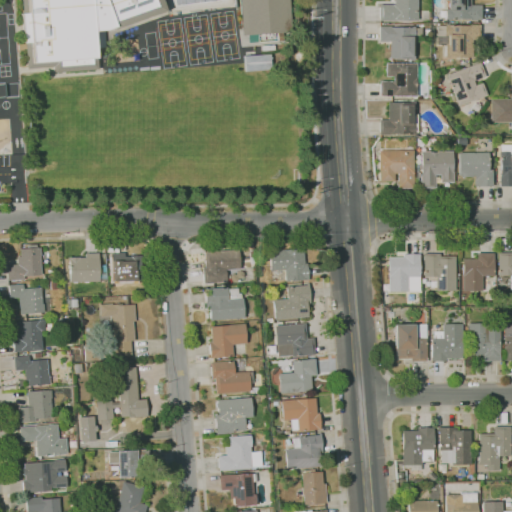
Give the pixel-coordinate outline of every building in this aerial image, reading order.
[(105,30),(95,31),(98,69),(54,72),(54,67),(27,69),(25,43),(23,43),(21,13),(23,13),(22,0),(163,0),(167,10),(114,29),(113,27),(105,30)] [(243,35),(240,0),(289,0),(292,32),(243,35)] [(396,20),(380,20),(380,4),(394,4),(394,0),(417,0),(417,17),(418,17),(418,19),(396,19),(396,20)] [(452,20),(446,20),(446,9),(449,9),(449,1),(446,1),(446,0),(471,0),(471,4),(482,5),(482,19),(452,18),(452,20)] [(451,58),(445,58),(445,45),(437,45),(437,25),(445,26),(445,24),(451,24),(450,25),(470,25),(470,24),(481,24),(481,40),(473,40),(472,57),(471,57),(451,57),(451,58)] [(415,60),(410,60),(410,58),(390,58),(390,41),(379,41),(379,26),(391,26),(391,27),(410,27),(410,26),(415,26),(415,28),(422,28),(422,36),(415,36),(415,37),(412,37),(412,46),(415,46),(415,60)] [(94,47),(104,47),(103,30),(93,31),(94,47)] [(244,71),(270,68),(268,53),(242,56),(244,71)] [(458,107),(453,93),(454,92),(451,85),(450,85),(446,75),(450,74),(449,73),(453,72),(453,73),(480,62),(486,76),(474,81),(476,85),(483,82),(488,95),(458,107)] [(416,96),(413,96),(380,96),(380,81),(393,81),(393,76),(386,76),(386,63),(417,63),(417,78),(416,78),(416,86),(417,86),(416,96)] [(511,122),(491,122),(490,99),(510,99),(510,87),(511,87),(511,122)] [(409,135),(409,134),(391,134),(391,135),(380,135),(379,120),(388,119),(388,102),(410,102),(410,101),(414,101),(415,114),(417,114),(418,132),(415,132),(415,135),(409,135)] [(477,114),(471,109),(477,102),(483,107),(477,114)] [(457,145),(457,137),(466,137),(466,145),(457,145)] [(511,186),(499,186),(499,176),(500,176),(500,155),(499,155),(499,152),(500,152),(500,144),(511,144),(511,186)] [(398,188),(397,173),(394,173),(394,182),(379,182),(379,180),(374,180),(374,166),(379,166),(379,151),(413,150),(414,188),(398,188)] [(421,188),(420,174),(422,174),(421,151),(430,151),(430,152),(438,152),(438,151),(452,151),(453,171),(454,182),(441,182),(440,175),(435,175),(436,187),(421,188)] [(492,186),(474,186),(474,175),(473,175),(473,177),(459,177),(458,152),(488,152),(489,169),(492,169),(492,186)] [(24,276),(24,279),(7,281),(6,265),(17,264),(17,257),(20,256),(19,249),(40,247),(41,256),(40,256),(41,275),(24,276)] [(286,282),(285,270),(270,271),(268,251),(303,248),(304,263),(307,263),(309,279),(286,282)] [(203,284),(202,267),(206,267),(204,252),(239,249),(240,269),(226,270),(227,282),(203,284)] [(112,281),(111,252),(124,252),(124,256),(149,255),(149,280),(112,281)] [(511,290),(510,275),(498,276),(498,252),(511,252),(511,290)] [(77,283),(73,283),(73,282),(70,282),(69,260),(68,260),(68,257),(79,257),(85,257),(85,253),(98,253),(99,265),(107,265),(107,281),(99,281),(99,282),(89,282),(89,283),(84,283),(84,282),(77,282),(77,283)] [(436,291),(435,276),(424,276),(424,265),(423,265),(423,258),(424,258),(423,253),(440,253),(440,256),(455,256),(456,290),(436,291)] [(482,291),(462,291),(462,259),(477,259),(477,253),(494,253),(494,276),(482,276),(482,291)] [(420,291),(388,292),(388,257),(403,256),(403,254),(419,254),(420,291)] [(433,291),(424,291),(424,277),(433,277),(433,291)] [(51,289),(50,281),(57,280),(58,289),(51,289)] [(20,314),(19,297),(10,298),(8,285),(23,284),(23,289),(41,287),(42,303),(43,303),(44,312),(20,314)] [(274,320),(272,300),(287,298),(286,286),(309,284),(310,303),(307,303),(308,317),(274,320)] [(210,321),(209,307),(206,307),(204,287),(207,287),(207,289),(227,287),(227,289),(238,288),(238,293),(241,293),(241,298),(242,298),(244,318),(210,321)] [(67,307),(66,299),(77,299),(78,307),(67,307)] [(115,356),(114,343),(111,343),(110,327),(113,327),(113,324),(112,324),(112,323),(111,323),(110,316),(101,317),(100,304),(112,303),(112,304),(121,304),(121,305),(134,304),(135,321),(133,321),(134,340),(130,341),(131,355),(115,356)] [(511,360),(502,360),(502,349),(504,349),(504,325),(502,325),(502,318),(507,318),(507,324),(511,324),(511,360)] [(14,352),(12,338),(17,338),(15,322),(44,319),(45,331),(41,331),(42,350),(14,352)] [(210,359),(208,342),(211,341),(210,327),(244,323),(246,343),(232,345),(233,356),(210,359)] [(278,357),(277,345),(275,326),(305,323),(307,338),(314,338),(315,354),(292,356),(292,355),(278,357)] [(499,328),(500,361),(483,361),(483,355),(468,356),(467,326),(467,323),(487,323),(488,325),(499,325),(499,328)] [(426,361),(410,362),(410,359),(395,359),(395,349),(386,349),(386,340),(389,340),(389,343),(395,343),(394,324),(426,324),(426,361)] [(447,361),(431,361),(431,338),(433,338),(433,331),(442,331),(442,324),(462,324),(462,358),(447,358),(447,361)] [(84,361),(83,345),(100,344),(101,360),(84,361)] [(29,386),(28,380),(26,381),(25,369),(15,370),(14,357),(29,355),(29,360),(47,359),(48,375),(49,375),(50,384),(29,386)] [(280,393),(278,374),(293,372),(292,360),(298,360),(315,358),(316,375),(311,376),(312,390),(280,393)] [(215,394),(214,379),(212,379),(210,362),(233,360),(234,372),(248,371),(250,391),(215,394)] [(75,374),(74,364),(81,364),(82,373),(75,374)] [(97,420),(96,402),(112,400),(112,402),(119,402),(119,395),(116,396),(115,377),(122,376),(121,368),(136,367),(138,399),(146,399),(147,416),(128,418),(128,416),(120,417),(120,407),(113,408),(113,418),(97,420)] [(271,376),(271,372),(275,367),(279,367),(271,376)] [(19,422),(18,407),(28,407),(27,391),(51,389),(51,398),(52,417),(35,419),(35,421),(19,422)] [(216,434),(214,413),(217,413),(217,406),(216,406),(216,403),(217,402),(217,400),(250,397),(252,417),(244,418),(245,430),(240,430),(240,431),(235,431),(235,430),(232,430),(233,433),(216,434)] [(292,432),(291,420),(283,420),(281,400),(315,398),(316,413),(319,413),(321,429),(298,431),(298,432),(292,432)] [(94,440),(93,416),(77,416),(78,441),(94,440)] [(49,457),(49,455),(37,456),(36,440),(20,441),(19,427),(57,424),(58,438),(66,438),(67,454),(54,455),(54,456),(49,457)] [(486,470),(486,465),(479,465),(479,446),(475,446),(474,442),(479,442),(479,434),(494,433),(494,426),(510,426),(511,456),(499,456),(499,470),(486,470)] [(421,470),(411,470),(411,468),(404,468),(404,465),(402,465),(402,464),(396,464),(396,460),(402,460),(402,431),(417,430),(417,427),(434,427),(434,450),(433,450),(433,462),(422,462),(422,465),(421,465),(421,470)] [(471,465),(451,465),(451,463),(441,463),(441,450),(439,450),(439,430),(437,430),(437,427),(457,427),(457,430),(471,430),(471,465)] [(286,469),(285,449),(294,449),(293,438),(298,437),(298,436),(318,435),(318,433),(321,432),(323,453),(320,453),(321,466),(319,466),(286,469)] [(219,470),(218,456),(226,455),(225,447),(229,447),(228,437),(231,437),(231,435),(235,435),(235,436),(250,435),(250,439),(252,439),(253,443),(251,443),(251,446),(250,446),(251,451),(258,450),(259,466),(251,467),(251,468),(219,470)] [(118,463),(109,464),(108,451),(117,451),(117,450),(149,450),(149,458),(142,458),(142,477),(118,478),(118,463)] [(23,493),(22,480),(25,480),(25,475),(23,476),(22,468),(24,468),(24,463),(53,461),(53,460),(65,459),(66,471),(56,472),(56,476),(66,475),(67,487),(50,488),(50,491),(23,493)] [(304,505),(303,494),(301,494),(301,487),(302,487),(301,473),(304,473),(304,470),(314,469),(315,472),(322,471),(322,484),(325,483),(327,503),(304,505)] [(432,482),(426,475),(431,471),(437,477),(432,482)] [(397,482),(397,473),(404,472),(405,481),(397,482)] [(234,507),(234,504),(233,504),(232,499),(233,499),(233,498),(229,498),(229,489),(220,490),(219,475),(251,473),(251,474),(256,473),(257,482),(252,482),(253,494),(255,494),(255,498),(257,498),(257,501),(256,501),(256,505),(252,505),(236,506),(236,507),(234,507)] [(145,511),(114,511),(123,481),(144,486),(140,502),(147,504),(145,511)] [(445,511),(445,494),(460,494),(460,493),(476,493),(476,502),(477,502),(477,511),(445,511)] [(26,511),(25,498),(37,497),(37,496),(40,496),(40,497),(42,497),(42,499),(59,498),(60,511),(68,510),(68,511),(26,511)] [(408,511),(408,501),(436,500),(436,504),(437,504),(437,505),(436,505),(436,511),(440,511),(408,511)] [(482,511),(482,502),(502,501),(502,511),(482,511)]
